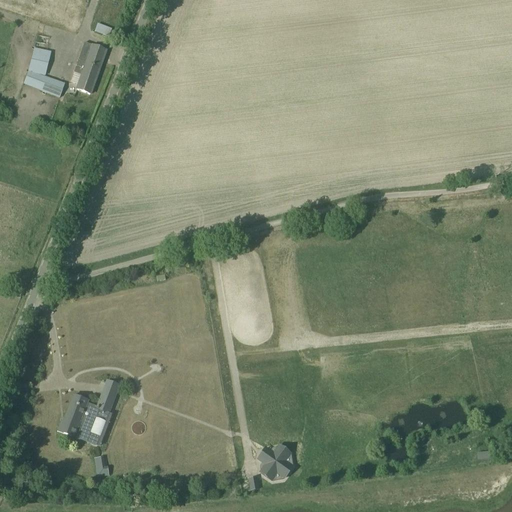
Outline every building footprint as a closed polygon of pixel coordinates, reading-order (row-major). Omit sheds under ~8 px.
[(98,23),(95,31),(110,37),(113,29),(98,23)] [(90,95),(106,51),(84,43),(74,73),(82,76),(76,91),(90,95)] [(65,85),(44,77),(51,51),(33,48),(28,71),(23,85),(60,99),(65,85)] [(57,432),(74,438),(100,448),(111,415),(108,414),(119,386),(106,381),(96,407),(88,404),(89,401),(73,395),(70,404),(63,423),(61,422),(57,432)] [(263,463),(260,467),(261,473),(261,474),(261,473),(260,474),(261,474),(270,480),(270,481),(270,480),(272,481),(283,479),(284,478),(285,478),(285,477),(286,476),(278,471),(283,465),(290,470),(291,469),(291,468),(292,466),(290,455),(289,454),(288,454),(280,448),(280,447),(279,447),(279,448),(272,449),(269,453),(263,462),(262,463),(263,463)] [(250,492),(258,490),(256,478),(248,479),(250,492)]
